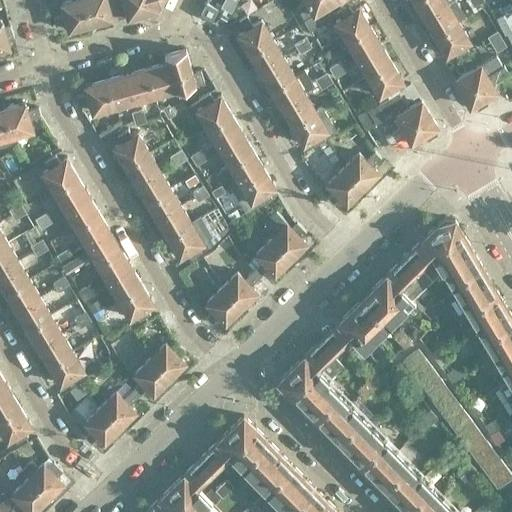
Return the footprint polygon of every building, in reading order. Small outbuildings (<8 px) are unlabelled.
[(90,22),(83,0),(73,0),(62,3),(65,12),(53,16),(56,24),(67,21),(70,29),(75,28),(75,27),(90,22)] [(114,8),(117,7),(115,0),(83,0),(90,22),(106,18),(106,19),(112,18),(109,9),(114,8)] [(160,2),(161,0),(115,0),(117,7),(114,8),(118,18),(129,15),(129,16),(135,14),(137,19),(148,16),(148,10),(157,7),(156,3),(160,2)] [(333,0),(307,0),(297,7),(304,18),(333,0)] [(370,25),(361,12),(362,11),(359,6),(352,10),(348,5),(356,0),(336,0),(341,8),(337,10),(341,17),(336,20),(347,38),(370,25)] [(447,3),(444,0),(414,0),(421,12),(420,12),(423,17),(447,3)] [(234,7),(225,2),(222,7),(231,12),(234,7)] [(211,20),(217,9),(207,3),(201,14),(211,20)] [(458,21),(447,3),(423,17),(426,22),(427,22),(435,35),(458,21)] [(272,38),(261,19),(253,24),(246,14),(239,19),(245,29),(237,34),(240,39),(241,38),(250,52),(272,38)] [(322,25),(319,21),(316,16),(311,19),(316,28),(322,25)] [(316,28),(311,19),(306,22),(311,31),(316,28)] [(14,36),(10,24),(3,26),(1,20),(0,20),(0,48),(3,47),(3,48),(9,47),(7,38),(14,36)] [(469,39),(458,21),(435,35),(443,48),(442,49),(445,54),(453,49),(457,56),(468,49),(463,43),(469,39)] [(381,42),(379,38),(378,38),(377,38),(370,25),(347,38),(358,56),(381,42)] [(505,45),(497,32),(488,37),(496,50),(505,45)] [(283,56),(272,38),(250,52),(260,70),(283,56)] [(310,47),(304,38),(299,41),(305,50),(310,47)] [(305,50),(299,41),(294,44),(299,53),(305,50)] [(391,61),(383,48),(384,48),(381,42),(358,56),(368,75),(391,61)] [(193,72),(186,48),(164,55),(167,62),(174,88),(175,90),(196,84),(196,83),(204,81),(201,70),(193,72)] [(294,74),(283,56),(260,70),(271,88),(294,74)] [(345,70),(342,66),(340,61),(335,64),(340,73),(345,70)] [(403,79),(400,74),(399,75),(391,61),(368,75),(379,93),(384,90),(388,97),(400,90),(396,84),(403,79)] [(174,88),(167,62),(147,68),(154,93),(174,88)] [(340,73),(335,64),(329,67),(335,76),(340,73)] [(496,90),(492,83),(509,73),(504,65),(487,75),(480,64),(455,80),(470,105),(472,104),(478,110),(488,104),(486,96),(496,90)] [(154,93),(147,68),(127,73),(134,99),(154,93)] [(134,99),(127,73),(107,79),(114,105),(134,99)] [(305,92),(294,74),(271,88),(282,106),(305,92)] [(331,83),(326,74),(321,77),(326,86),(331,83)] [(326,86),(321,77),(316,80),(321,89),(326,86)] [(114,105),(107,79),(91,84),(91,82),(85,84),(88,92),(76,96),(79,104),(90,101),(93,111),(114,105)] [(231,113),(223,99),(224,99),(221,94),(213,98),(210,92),(198,98),(202,105),(197,108),(208,126),(231,113)] [(315,111),(305,92),(282,106),(293,124),(315,111)] [(437,125),(421,100),(396,115),(402,126),(386,136),(390,144),(407,134),(411,141),(421,135),(428,140),(437,134),(435,126),(437,125)] [(29,119),(41,115),(39,107),(27,110),(25,101),(19,103),(19,104),(4,108),(12,134),(32,128),(29,119)] [(173,113),(168,104),(163,108),(168,116),(173,113)] [(0,137),(12,134),(4,108),(0,109),(0,137)] [(142,108),(137,109),(132,111),(134,116),(144,114),(142,108)] [(374,122),(367,110),(358,115),(367,127),(374,122)] [(326,129),(315,111),(293,124),(301,137),(300,138),(303,143),(310,138),(314,145),(325,138),(321,132),(326,129)] [(242,131),(231,113),(208,126),(219,144),(242,131)] [(145,120),(144,114),(134,116),(135,122),(145,120)] [(102,138),(116,130),(113,125),(99,133),(102,138)] [(148,150),(137,132),(132,135),(128,128),(117,135),(121,141),(113,146),(116,151),(117,150),(125,164),(148,150)] [(252,149),(242,131),(219,144),(230,162),(252,149)] [(314,166),(324,161),(331,158),(324,144),(307,151),(314,166)] [(201,149),(196,152),(201,161),(206,158),(201,149)] [(263,167),(258,158),(252,149),(230,162),(241,181),(263,167)] [(159,169),(148,150),(125,164),(133,177),(132,178),(135,183),(159,169)] [(186,159),(181,150),(175,153),(181,162),(186,159)] [(379,171),(372,165),(381,157),(375,150),(366,159),(359,151),(343,167),(362,186),(374,175),(379,171)] [(201,161),(196,152),(191,155),(196,164),(201,161)] [(181,162),(175,153),(170,156),(176,165),(181,162)] [(77,175),(69,162),(70,161),(67,156),(59,161),(56,154),(44,161),(48,167),(43,170),(54,189),(77,175)] [(275,185),(272,180),(271,181),(263,167),(241,181),(252,199),(257,197),(261,203),(272,196),(268,190),(275,185)] [(362,186),(343,167),(328,182),(335,189),(327,198),(333,204),(341,195),(348,202),(352,198),(351,197),(362,186)] [(170,186),(159,169),(135,183),(138,188),(139,187),(147,200),(170,186)] [(89,193),(86,188),(85,188),(77,175),(54,189),(65,207),(89,193)] [(223,185),(218,188),(223,197),(228,194),(223,185)] [(180,204),(170,186),(147,200),(155,213),(154,214),(157,219),(180,204)] [(207,195),(202,186),(197,189),(202,198),(207,195)] [(223,197),(218,188),(212,191),(218,200),(223,197)] [(202,198),(197,189),(192,192),(197,201),(202,198)] [(99,211),(91,198),(92,198),(89,193),(65,207),(76,225),(99,211)] [(26,212),(20,203),(15,206),(20,215),(26,212)] [(191,223),(180,204),(157,219),(160,224),(161,223),(169,236),(191,223)] [(15,219),(20,215),(15,206),(10,210),(15,219)] [(264,221),(273,230),(286,217),(276,208),(264,221)] [(109,229),(99,211),(76,225),(87,243),(109,229)] [(46,212),(41,215),(46,224),(51,221),(46,212)] [(41,227),(46,224),(41,215),(36,218),(41,227)] [(197,219),(206,235),(214,231),(204,215),(197,219)] [(473,250),(455,219),(444,217),(422,238),(432,254),(441,270),(442,269),(473,250)] [(307,242),(300,236),(306,230),(297,221),(291,226),(287,222),(272,237),(290,256),(302,245),(302,246),(307,242)] [(202,241),(191,223),(169,236),(177,250),(176,250),(179,255),(186,251),(190,257),(202,251),(198,244),(202,241)] [(120,248),(109,229),(87,243),(97,261),(120,248)] [(290,256),(272,237),(256,253),(263,260),(254,269),(260,275),(269,266),(276,272),(280,268),(279,267),(290,256)] [(399,286),(432,254),(422,238),(386,273),(399,286)] [(47,248),(42,239),(36,243),(42,251),(47,248)] [(0,270),(18,260),(7,242),(0,246),(0,270)] [(37,255),(42,251),(36,243),(31,246),(37,255)] [(68,248),(63,251),(68,260),(73,257),(68,248)] [(132,265),(129,260),(128,260),(120,248),(97,261),(108,279),(132,265)] [(490,278),(473,250),(442,269),(459,296),(490,278)] [(63,263),(68,260),(63,251),(57,255),(63,263)] [(29,278),(18,260),(0,270),(0,281),(6,292),(29,278)] [(142,284),(133,270),(135,270),(132,265),(108,279),(119,297),(142,284)] [(257,291),(251,284),(260,275),(254,269),(245,278),(238,271),(222,286),(241,305),(252,294),(253,295),(257,291)] [(413,300),(399,286),(386,273),(374,285),(401,312),(413,300)] [(69,285),(63,276),(58,279),(63,288),(69,285)] [(40,296),(29,278),(6,292),(17,310),(40,296)] [(506,306),(490,278),(459,296),(475,324),(506,306)] [(58,291),(63,288),(58,279),(53,282),(58,291)] [(89,284),(84,287),(89,296),(95,293),(89,284)] [(146,306),(154,301),(151,296),(150,297),(142,284),(119,297),(130,316),(135,313),(139,319),(150,313),(146,306)] [(401,312),(374,285),(362,297),(388,324),(401,312)] [(241,305),(222,286),(207,301),(207,302),(201,307),(206,316),(206,317),(212,323),(220,315),(226,321),(230,317),(230,316),(241,305)] [(84,299),(89,296),(84,287),(79,291),(84,299)] [(50,314),(40,296),(17,310),(27,327),(28,328),(50,314)] [(388,324),(362,297),(350,309),(376,336),(388,324)] [(449,307),(447,303),(445,299),(438,303),(442,311),(449,307)] [(442,311),(438,303),(431,307),(435,315),(442,311)] [(511,339),(511,315),(506,306),(475,324),(492,352),(511,339)] [(376,336),(350,309),(338,321),(350,334),(364,348),(376,336)] [(90,321),(84,312),(79,315),(85,324),(90,321)] [(61,332),(50,314),(28,328),(27,327),(24,329),(33,343),(36,341),(38,345),(61,332)] [(80,327),(85,324),(79,315),(74,318),(80,327)] [(317,367),(344,341),(350,334),(338,321),(305,354),(317,367)] [(398,342),(407,333),(401,326),(392,335),(398,342)] [(72,350),(61,332),(38,345),(49,363),(72,350)] [(404,347),(412,338),(407,333),(398,342),(404,347)] [(511,377),(511,339),(492,352),(508,379),(511,377)] [(186,361),(179,355),(185,350),(176,340),(170,346),(166,341),(150,357),(169,376),(181,364),(181,365),(186,361)] [(83,368),(72,350),(49,363),(57,377),(56,378),(59,383),(67,378),(71,385),(82,378),(78,371),(83,368)] [(511,480),(511,478),(420,350),(405,360),(499,490),(511,480)] [(329,378),(317,367),(305,354),(278,381),(302,405),(327,380),(329,378)] [(169,376),(150,357),(135,372),(142,379),(133,388),(139,395),(148,386),(155,392),(159,388),(158,387),(169,376)] [(466,373),(463,369),(460,365),(454,368),(459,377),(466,373)] [(459,377),(454,368),(447,372),(452,381),(459,377)] [(0,393),(10,387),(7,382),(6,383),(0,373),(0,393)] [(384,381),(382,379),(378,375),(372,380),(379,387),(384,381)] [(324,428),(350,403),(327,380),(302,405),(324,428)] [(379,387),(372,380),(367,386),(373,393),(379,387)] [(373,393),(367,386),(361,392),(368,398),(373,393)] [(0,417),(19,406),(12,393),(13,392),(10,387),(0,393),(0,417)] [(136,410),(130,404),(139,395),(133,388),(124,397),(116,390),(101,405),(101,406),(120,424),(131,413),(132,414),(136,410)] [(347,452),(373,426),(350,403),(324,428),(347,452)] [(120,424),(101,406),(101,405),(86,420),(93,428),(84,436),(91,442),(99,434),(105,440),(109,436),(109,435),(120,424)] [(32,424),(29,419),(28,419),(19,406),(0,417),(0,424),(8,438),(13,435),(17,442),(28,435),(24,428),(32,424)] [(436,417),(429,410),(424,415),(431,422),(436,417)] [(241,465),(268,439),(244,414),(217,440),(230,453),(241,465)] [(431,422),(424,415),(419,420),(426,427),(431,422)] [(504,425),(502,421),(499,416),(492,420),(497,429),(504,425)] [(497,429),(492,420),(486,424),(491,433),(497,429)] [(370,475),(396,450),(373,426),(347,452),(370,475)] [(265,489),(292,463),(268,439),(241,465),(265,489)] [(196,486),(230,453),(217,440),(183,474),(196,486)] [(393,498),(419,473),(396,450),(370,475),(393,498)] [(63,482),(57,475),(63,470),(54,461),(48,466),(44,462),(38,468),(31,461),(23,469),(28,477),(47,496),(58,485),(59,486),(63,482)] [(287,511),(290,511),(315,488),(292,463),(265,489),(287,511)] [(476,470),(469,463),(463,468),(470,475),(476,470)] [(470,475),(463,468),(458,474),(465,481),(470,475)] [(406,511),(425,511),(442,496),(419,473),(393,498),(406,511)] [(197,511),(210,500),(196,486),(183,474),(171,486),(197,511)] [(47,496),(28,477),(13,492),(20,499),(11,508),(14,511),(19,511),(26,506),(33,511),(37,508),(36,507),(47,496)] [(235,486),(227,479),(222,484),(229,492),(235,486)] [(229,492),(222,484),(216,490),(223,498),(229,492)] [(197,511),(171,486),(159,498),(172,510),(171,511),(172,511),(197,511)] [(339,511),(315,488),(290,511),(339,511)] [(457,511),(442,496),(425,511),(457,511)] [(169,511),(171,511),(172,510),(159,498),(144,511),(169,511)]
